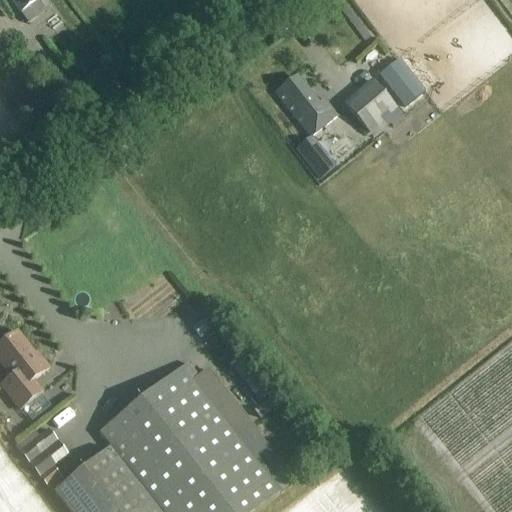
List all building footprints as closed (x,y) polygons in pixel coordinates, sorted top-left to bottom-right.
[(49,7),(43,0),(10,0),(30,25),(44,13),(43,11),(49,7)] [(371,44),(345,61),(355,75),(380,58),(371,44)] [(405,107),(424,92),(399,60),(379,76),(405,107)] [(298,78),(277,96),(312,140),(338,119),(329,107),(324,110),(298,78)] [(390,128),(402,117),(372,83),(345,107),(374,140),(389,127),(390,128)] [(320,182),(335,169),(311,139),(296,151),(320,182)] [(17,335),(0,348),(0,361),(13,378),(2,387),(21,411),(29,405),(39,397),(42,394),(33,382),(48,370),(40,359),(38,361),(17,335)] [(208,374),(200,381),(188,366),(101,435),(112,449),(161,511),(256,511),(294,482),(208,374)] [(68,401),(43,416),(50,428),(75,413),(68,401)] [(15,449),(48,492),(62,481),(53,469),(68,458),(48,432),(37,440),(33,435),(15,449)] [(161,511),(112,449),(54,495),(66,511),(161,511)]
